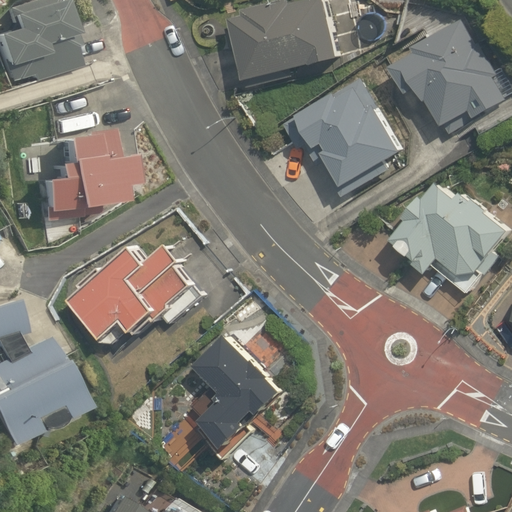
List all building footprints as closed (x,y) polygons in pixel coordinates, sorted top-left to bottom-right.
[(36,75),(38,81),(83,65),(77,46),(82,44),(79,33),(80,32),(69,0),(36,0),(12,8),(19,29),(0,34),(0,37),(14,81),(36,75)] [(246,16),(232,19),(246,81),(341,58),(326,0),(307,0),(293,3),(292,0),(286,0),(245,10),(246,16)] [(415,47),(418,53),(393,67),(409,94),(417,89),(427,102),(429,101),(444,127),(446,126),(452,134),(508,100),(507,98),(511,94),(511,82),(504,68),(497,71),(465,17),(415,47)] [(387,161),(404,152),(379,110),(382,109),(364,79),(338,94),(337,93),(299,115),(300,117),(286,125),(299,148),(307,144),(319,164),(324,162),(344,198),(392,169),(387,161)] [(59,177),(45,178),(50,220),(102,213),(100,203),(125,199),(123,183),(140,182),(136,152),(118,155),(114,127),(86,131),(86,133),(66,136),(69,161),(57,163),(59,177)] [(413,262),(429,274),(435,267),(470,294),(486,274),(488,276),(503,256),(496,251),(511,230),(511,229),(488,212),(490,209),(475,198),(474,200),(463,192),(459,198),(444,187),(444,188),(438,183),(426,199),(422,197),(406,218),(409,220),(392,240),(399,245),(399,246),(411,256),(412,256),(416,259),(413,262)] [(92,291),(83,298),(124,344),(147,326),(151,331),(166,318),(171,320),(175,317),(180,323),(215,293),(208,285),(211,283),(194,264),(200,259),(186,242),(164,260),(149,244),(116,273),(110,266),(86,284),(92,291)] [(0,346),(6,359),(0,361),(0,421),(13,445),(47,428),(51,428),(56,427),(59,425),(62,423),(65,419),(90,405),(65,357),(63,358),(50,335),(27,347),(20,335),(29,332),(20,298),(0,303),(0,346)] [(238,334),(207,365),(235,391),(228,397),(232,401),(214,421),(244,448),(266,425),(263,422),(265,421),(268,418),(271,414),(272,409),(277,413),(299,391),(284,376),(286,375),(267,357),(266,359),(238,334)] [(196,511),(174,499),(166,511),(148,511),(122,495),(110,511),(196,511)]
